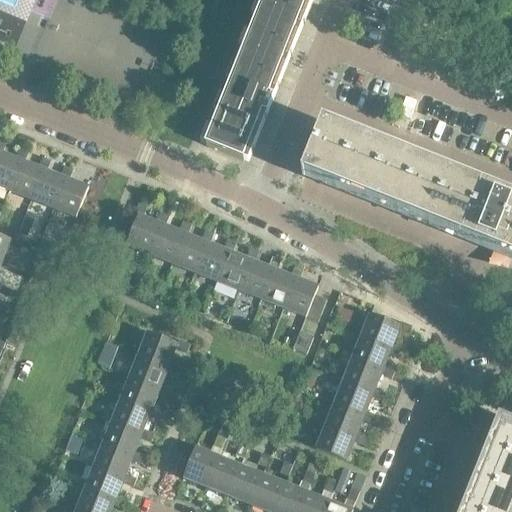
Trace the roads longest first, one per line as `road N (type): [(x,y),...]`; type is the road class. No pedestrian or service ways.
road 1 (residential): [(0,97),(257,206)]
road 2 (residential): [(257,206),(443,322),(462,344)]
road 3 (residential): [(341,0),(257,206)]
road 4 (residential): [(462,344),(459,370),(428,416),(387,511)]
